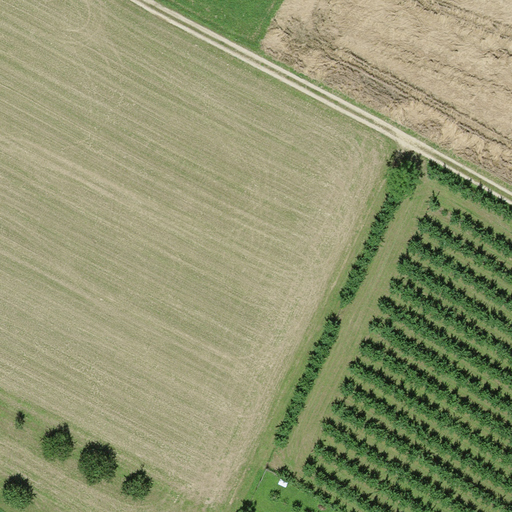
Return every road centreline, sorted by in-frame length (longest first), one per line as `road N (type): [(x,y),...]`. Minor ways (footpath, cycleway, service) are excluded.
road 1 (track): [(511,200),(145,0)]
road 2 (track): [(398,137),(233,511)]
